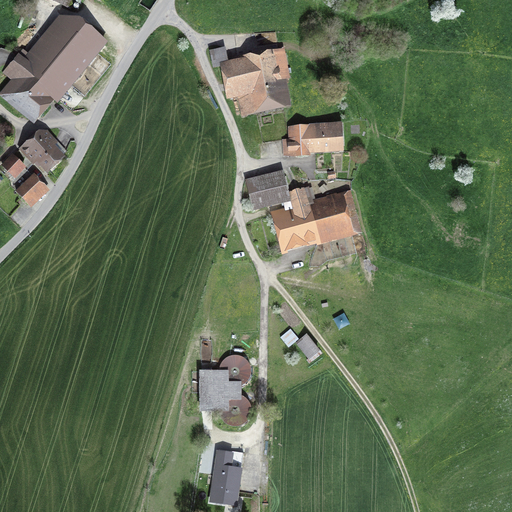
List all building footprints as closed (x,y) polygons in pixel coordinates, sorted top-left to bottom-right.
[(62,24),(61,23),(27,63),(19,56),(9,68),(8,67),(3,72),(13,81),(0,95),(30,119),(50,95),(58,101),(106,44),(81,24),(64,21),(62,24)] [(228,97),(238,95),(242,116),(247,115),(246,108),(282,101),(278,81),(288,79),(283,51),(273,52),(273,55),(224,64),(221,50),(209,52),(212,67),(222,65),(228,97)] [(288,128),(287,139),(282,140),(282,156),(305,155),(305,149),(309,149),(310,155),(332,153),(331,148),(338,147),(337,124),(288,128)] [(35,156),(46,168),(59,156),(48,145),(51,141),(39,128),(19,147),(31,160),(35,156)] [(19,167),(11,160),(4,167),(11,175),(19,167)] [(251,210),(281,204),(287,202),(286,194),(281,173),(244,182),(251,210)] [(16,192),(29,205),(45,189),(32,176),(16,192)] [(283,247),(303,241),(304,244),(314,241),(315,246),(360,233),(348,191),(308,202),(306,188),(286,194),(287,202),(281,204),(284,214),(274,216),(283,247)] [(289,329),(279,337),(288,347),(297,339),(289,329)] [(317,351),(305,336),(297,342),(303,350),(301,351),(307,359),(317,351)] [(245,401),(244,399),(243,398),(241,398),(240,397),(239,396),(237,396),(236,396),(234,396),(233,396),(231,396),(230,396),(228,397),(228,385),(229,385),(231,386),(232,386),(234,386),(235,386),(237,386),(238,385),(240,385),(241,384),(242,383),(244,382),(245,381),(246,380),(246,379),(247,377),(248,376),(248,374),(248,373),(248,371),(248,370),(248,368),(248,367),(247,365),(246,364),(245,363),(245,362),(243,361),(242,360),(241,359),(240,358),(238,358),(237,357),(235,357),(234,357),(232,357),(231,357),(229,357),(228,358),(226,359),(225,360),(224,360),(223,362),(222,363),(221,364),(220,365),(220,367),(219,368),(219,370),(219,371),(200,372),(200,411),(219,411),(219,412),(220,413),(220,415),(221,416),(221,418),(222,419),(223,420),(224,421),(225,422),(227,423),(228,424),(230,424),(231,425),(232,425),(234,425),(236,425),(237,425),(239,424),(240,424),(241,423),(243,422),(244,421),(245,420),(246,419),(247,418),(247,416),(248,415),(248,413),(249,412),(249,410),(249,409),(248,407),(248,406),(247,404),(247,403),(246,402),(245,401)] [(216,448),(209,501),(235,504),(237,490),(242,451),(216,448)]
